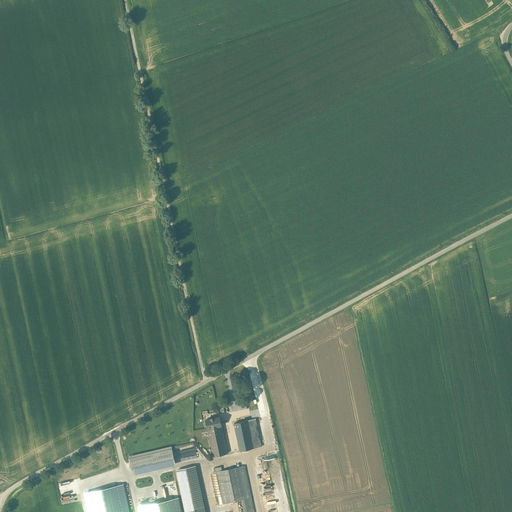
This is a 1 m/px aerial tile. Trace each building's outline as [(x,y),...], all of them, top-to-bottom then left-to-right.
[(214,418),(211,418),(206,419),(205,420),(206,420),(207,428),(221,426),(221,425),(220,417),(219,417),(214,418)] [(247,420),(234,423),(240,451),(253,448),(252,441),(249,426),(248,420),(247,420)] [(257,425),(249,426),(252,441),(260,439),(257,425)] [(221,426),(208,428),(208,432),(208,433),(213,456),(227,453),(221,426)] [(260,439),(252,441),(253,448),(261,447),(260,439)] [(180,445),(181,450),(179,450),(181,456),(197,453),(194,442),(180,445)] [(171,447),(130,457),(133,470),(174,460),(171,447)] [(254,511),(245,465),(238,467),(245,499),(242,499),(244,511),(254,511)] [(195,466),(177,470),(186,511),(204,507),(195,466)] [(222,470),(216,471),(217,472),(223,503),(242,499),(245,499),(238,467),(222,470)] [(85,491),(89,511),(130,511),(125,484),(85,491)] [(140,511),(182,511),(180,497),(139,505),(140,511)]
